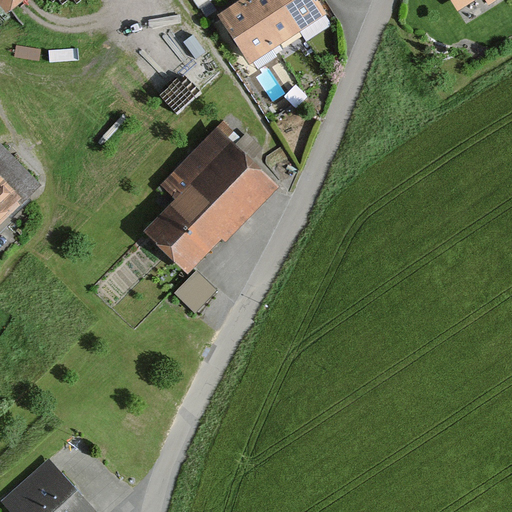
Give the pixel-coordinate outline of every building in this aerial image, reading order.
[(0,0),(0,2),(12,17),(33,0),(0,0)] [(193,0),(201,13),(223,0),(193,0)] [(317,0),(247,0),(222,16),(251,64),(328,16),(317,0)] [(451,0),(460,14),(481,0),(485,0),(490,8),(503,0),(451,0)] [(216,126),(158,184),(178,204),(148,234),(190,276),(278,187),(216,126)] [(2,143),(0,145),(0,229),(44,185),(2,143)] [(49,454),(1,500),(12,511),(94,511),(99,507),(49,454)]
